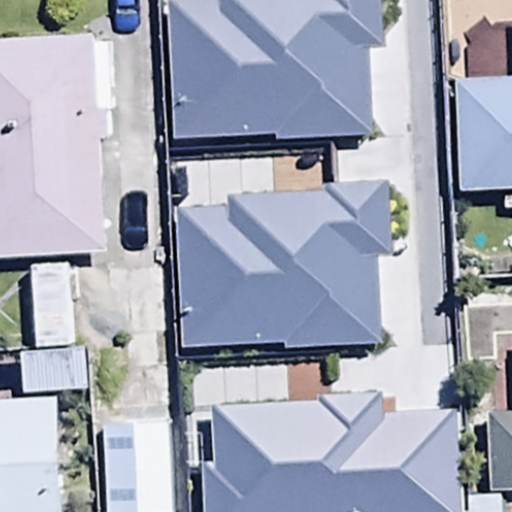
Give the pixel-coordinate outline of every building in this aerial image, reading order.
[(367,28),(231,31),(235,206),(278,205),(279,249),(358,248),(356,197),(374,197),(373,152),(384,152),(382,92),(369,92),(367,28)] [(93,36),(0,41),(0,255),(110,250),(105,140),(115,140),(110,45),(94,46),(93,36)] [(511,80),(460,82),(463,189),(511,188),(511,80)] [(448,367),(444,254),(387,257),(391,370),(448,367)] [(157,275),(27,283),(31,351),(161,343),(157,275)] [(87,352),(22,357),(26,396),(90,391),(87,352)] [(511,354),(498,355),(499,406),(511,405),(511,415),(486,416),(488,495),(511,494),(511,354)] [(111,375),(115,417),(171,411),(167,370),(111,375)] [(61,511),(60,403),(0,403),(0,511),(61,511)]
